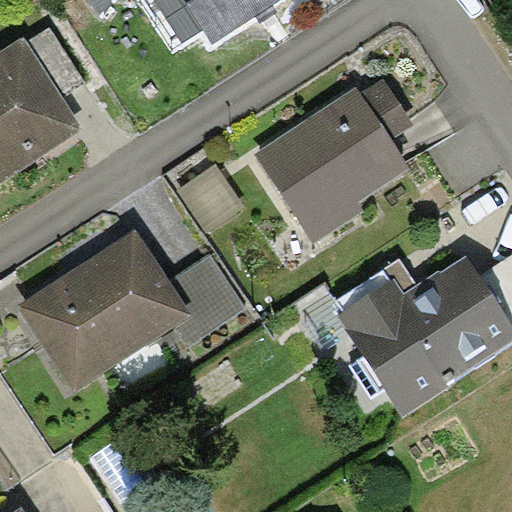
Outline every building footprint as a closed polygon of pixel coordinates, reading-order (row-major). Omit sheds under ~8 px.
[(90,0),(100,17),(112,0),(90,0)] [(277,0),(183,0),(212,43),(264,9),(277,0)] [(28,44),(63,96),(85,81),(50,29),(28,44)] [(23,38),(0,54),(0,181),(42,153),(83,124),(63,96),(28,44),(23,38)] [(356,90),(255,156),(315,247),(365,214),(358,204),(409,170),(391,143),(414,128),(381,78),(358,93),(356,90)] [(133,233),(16,310),(73,395),(177,327),(190,319),(166,284),(133,233)] [(209,255),(166,284),(190,319),(177,327),(188,343),(243,307),(209,255)] [(511,256),(479,278),(511,329),(511,256)] [(395,283),(340,317),(403,419),(445,394),(441,388),(511,344),(511,329),(479,278),(468,260),(441,276),(439,273),(403,296),(395,283)]
